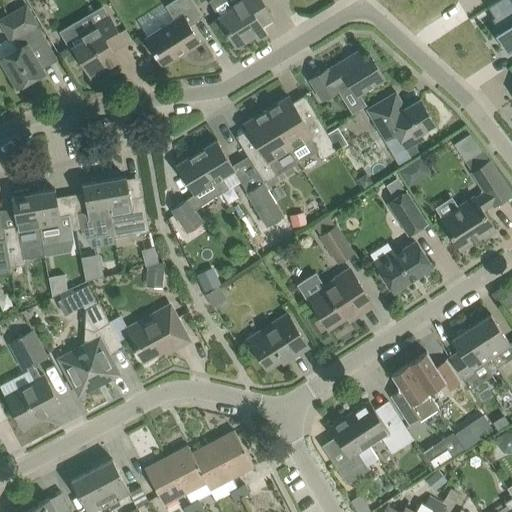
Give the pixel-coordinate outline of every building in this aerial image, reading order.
[(146,38),(163,65),(200,42),(201,42),(190,25),(204,17),(193,0),(173,0),(165,5),(175,19),(146,38)] [(245,0),(246,1),(219,17),(236,44),(263,28),(261,24),(273,17),(262,0),(245,0)] [(511,1),(511,0),(497,0),(488,6),(488,8),(493,5),(498,14),(492,18),(501,32),(506,40),(502,42),(508,51),(511,48),(511,1)] [(0,58),(17,87),(20,86),(22,90),(36,82),(34,77),(44,72),(31,51),(47,41),(26,5),(0,20),(12,39),(18,48),(16,48),(11,40),(5,40),(0,43),(0,56),(1,58),(0,58)] [(81,32),(85,39),(73,46),(91,77),(118,61),(112,51),(125,43),(109,15),(81,32)] [(328,68),(310,79),(322,99),(338,90),(352,111),(367,102),(361,93),(385,78),(370,54),(362,59),(357,51),(328,69),(328,68)] [(420,132),(435,123),(420,99),(406,108),(396,92),(368,109),(386,139),(397,133),(406,148),(423,137),(420,132)] [(289,96),(267,110),(290,147),(298,161),(316,150),(321,159),(338,149),(328,133),(317,116),(305,123),(289,96)] [(246,152),(265,181),(284,170),(298,162),(290,147),(267,110),(245,123),(258,145),(246,152)] [(338,127),(328,133),(338,149),(348,143),(338,127)] [(460,158),(478,151),(471,133),(453,140),(460,158)] [(218,140),(197,152),(221,192),(230,187),(223,176),(235,169),(218,140)] [(482,150),(464,159),(468,167),(486,158),(482,150)] [(194,194),(172,209),(188,232),(204,221),(196,209),(221,192),(197,152),(176,164),(194,194)] [(407,184),(429,170),(419,154),(396,168),(407,184)] [(486,192),(476,198),(475,196),(441,218),(460,248),(494,227),(483,209),(493,203),(494,205),(511,194),(490,161),(473,171),(486,192)] [(126,176),(105,180),(115,237),(149,230),(142,195),(130,197),(126,176)] [(403,188),(397,178),(387,185),(393,195),(403,188)] [(105,180),(82,183),(87,210),(78,212),(82,234),(92,247),(115,243),(112,228),(113,228),(105,180)] [(263,182),(246,192),(266,226),(284,216),(263,182)] [(55,188),(34,192),(42,241),(43,245),(73,239),(69,214),(60,215),(55,188)] [(17,225),(3,227),(10,266),(24,264),(21,245),(42,241),(34,192),(12,196),(17,225)] [(390,203),(409,233),(426,223),(406,192),(390,203)] [(304,212),(290,215),(293,227),(307,223),(304,212)] [(354,252),(337,224),(319,235),(337,263),(354,252)] [(267,237),(255,242),(259,255),(271,250),(267,237)] [(0,273),(11,272),(5,238),(0,238),(0,273)] [(383,274),(394,291),(432,266),(416,241),(398,253),(389,239),(369,252),(383,274)] [(98,256),(83,259),(87,278),(101,275),(98,256)] [(147,284),(162,284),(162,261),(147,265),(147,284)] [(339,282),(311,300),(328,327),(357,309),(359,313),(374,304),(363,287),(351,268),(336,277),(339,282)] [(220,284),(213,270),(198,278),(205,291),(220,284)] [(64,274),(49,276),(52,295),(67,288),(64,274)] [(205,294),(213,306),(225,298),(218,286),(205,294)] [(74,291),(57,300),(65,314),(82,305),(74,291)] [(80,354),(65,362),(71,374),(68,375),(79,395),(119,373),(109,354),(124,347),(110,321),(99,301),(98,302),(86,309),(84,326),(95,330),(98,337),(77,348),(80,354)] [(127,328),(144,360),(175,343),(177,346),(190,340),(171,304),(127,328)] [(248,339),(267,367),(291,352),(293,356),(309,346),(288,313),(248,339)] [(491,314),(472,326),(498,367),(506,362),(499,351),(511,344),(491,314)] [(498,367),(472,326),(452,339),(460,351),(450,357),(465,379),(474,373),(472,369),(483,362),(490,372),(498,367)] [(9,339),(24,366),(48,353),(34,327),(9,339)] [(427,351),(409,362),(428,392),(446,381),(451,389),(462,382),(447,359),(436,366),(427,351)] [(401,389),(391,395),(409,423),(418,417),(421,420),(438,408),(409,362),(391,374),(401,389)] [(13,410),(22,427),(48,413),(49,415),(62,408),(44,374),(5,395),(13,410)] [(354,410),(349,413),(370,444),(382,437),(392,453),(414,439),(401,418),(387,427),(369,400),(364,403),(363,401),(353,408),(354,410)] [(379,458),(349,413),(345,416),(343,414),(333,421),(334,423),(329,426),(347,453),(334,462),(347,482),(369,468),(367,466),(379,458)] [(503,416),(494,422),(498,428),(508,422),(503,416)] [(468,427),(456,435),(465,448),(477,440),(468,427)] [(234,430),(213,441),(232,477),(254,466),(234,430)] [(454,433),(424,453),(433,468),(463,448),(454,433)] [(188,445),(207,482),(216,499),(230,492),(238,488),(232,477),(213,441),(192,452),(188,445)] [(188,445),(167,456),(186,492),(206,482),(207,482),(188,445)] [(167,456),(145,468),(164,504),(186,492),(167,456)] [(113,458),(92,469),(111,504),(119,500),(118,498),(130,491),(113,458)] [(111,504),(92,469),(71,480),(88,511),(91,511),(101,507),(102,509),(111,504)] [(439,470),(428,478),(435,488),(446,479),(439,470)] [(246,484),(238,488),(242,496),(250,492),(246,484)] [(238,488),(230,492),(234,501),(242,496),(238,488)] [(459,493),(450,488),(442,502),(446,504),(450,507),(459,493)] [(361,493),(351,500),(358,511),(366,511),(371,509),(361,493)] [(438,499),(431,495),(425,505),(432,509),(438,499)] [(507,505),(495,511),(511,511),(511,496),(504,502),(507,505)] [(36,498),(28,503),(32,511),(73,511),(71,508),(64,511),(57,511),(50,497),(38,503),(36,498)] [(199,498),(191,502),(196,511),(203,508),(199,498)] [(442,502),(438,499),(432,509),(437,511),(440,511),(446,504),(442,502)] [(128,511),(155,511),(149,501),(128,511)] [(191,502),(183,507),(185,511),(195,511),(196,511),(191,502)] [(401,511),(430,511),(432,509),(425,505),(421,502),(415,511),(414,511),(405,507),(401,511)] [(21,511),(20,511),(32,511),(28,503),(19,507),(21,511)]
